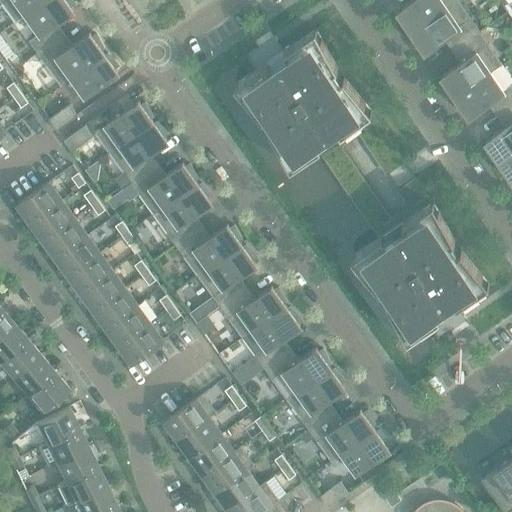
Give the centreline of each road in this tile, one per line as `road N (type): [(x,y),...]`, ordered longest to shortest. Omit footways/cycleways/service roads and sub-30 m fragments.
road 1 (residential): [(156,56),(418,418),(511,353)]
road 2 (residential): [(163,511),(129,403),(0,236)]
road 3 (residential): [(356,0),(511,231)]
